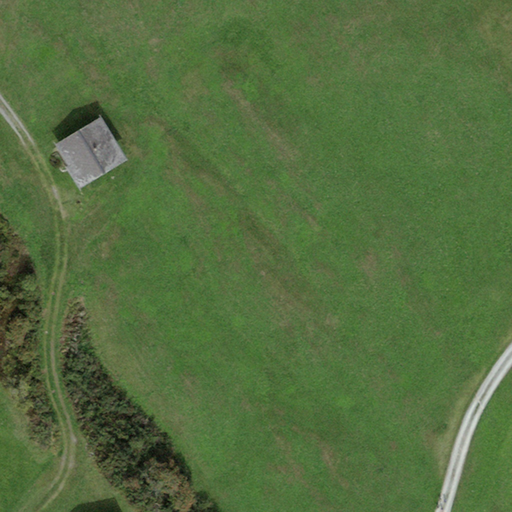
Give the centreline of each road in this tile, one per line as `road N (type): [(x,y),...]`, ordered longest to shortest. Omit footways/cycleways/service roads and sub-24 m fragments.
road 1 (track): [(0,101),(48,177),(60,221),(46,353),(68,460),(34,511)]
road 2 (track): [(511,365),(464,440),(441,511)]
